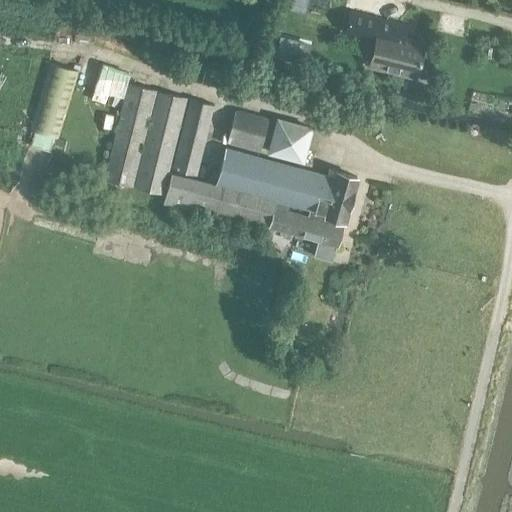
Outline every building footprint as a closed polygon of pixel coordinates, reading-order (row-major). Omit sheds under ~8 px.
[(288,0),(287,7),(304,11),(306,0),(288,0)] [(369,65),(416,76),(424,43),(377,31),(369,65)] [(278,37),(272,60),(294,66),(297,56),(300,57),(304,44),(300,43),(278,37)] [(79,69),(49,61),(28,128),(59,138),(79,69)] [(101,61),(92,89),(121,97),(128,70),(101,61)] [(239,73),(204,64),(200,81),(235,90),(239,73)] [(137,85),(127,82),(103,176),(113,179),(112,184),(117,185),(118,180),(132,184),(156,90),(143,86),(144,81),(139,80),(137,85)] [(268,230),(269,225),(268,224),(274,204),(275,199),(214,183),(214,182),(169,171),(187,97),(159,90),(135,185),(165,192),(162,203),(268,230)] [(213,104),(189,97),(173,168),(196,174),(213,104)] [(226,144),(258,151),(267,117),(235,109),(226,144)] [(266,153),(303,162),(312,125),(275,116),(266,153)] [(341,224),(323,218),(324,215),(344,220),(355,176),(335,170),(334,175),(225,146),(214,182),(214,183),(275,199),(274,204),(268,224),(269,225),(317,238),(313,255),(331,260),(335,244),(341,224)]
